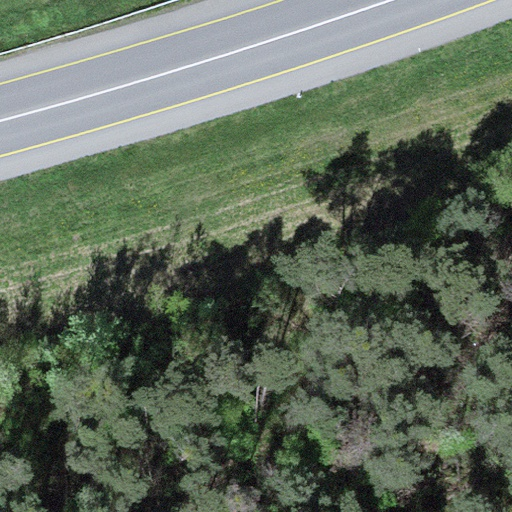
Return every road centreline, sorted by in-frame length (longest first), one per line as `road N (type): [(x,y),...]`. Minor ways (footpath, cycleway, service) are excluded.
road 1 (motorway): [(0,174),(511,26)]
road 2 (primary): [(399,0),(273,46),(0,119)]
